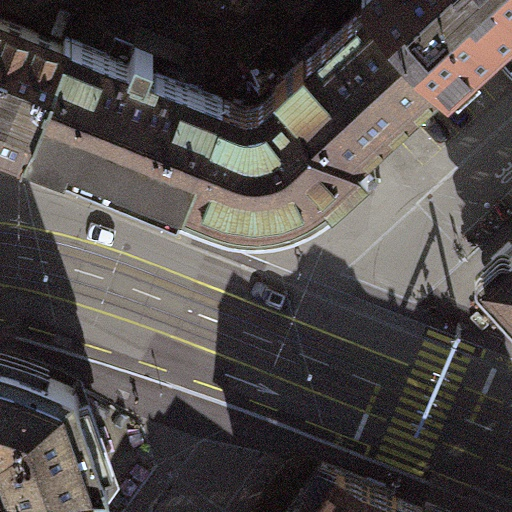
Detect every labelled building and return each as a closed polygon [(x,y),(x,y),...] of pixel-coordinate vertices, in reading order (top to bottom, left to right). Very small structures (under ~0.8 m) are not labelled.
[(511,0),(365,0),(369,4),(371,2),(445,81),(446,83),(511,22),(511,0)] [(323,211),(344,193),(370,170),(360,159),(445,81),(371,2),(369,4),(306,61),(304,58),(276,84),(278,86),(265,99),(259,104),(253,106),(248,106),(244,106),(224,98),(179,210),(223,227),(240,230),(258,231),(278,229),(303,222),(323,211)] [(0,138),(24,148),(65,44),(0,18),(0,138)] [(24,148),(179,210),(224,98),(148,68),(155,52),(117,37),(110,52),(68,36),(65,44),(24,148)] [(511,249),(490,269),(490,279),(511,303),(511,305),(506,311),(511,317),(511,249)] [(0,438),(75,383),(44,368),(13,356),(0,352),(0,438)] [(88,511),(110,482),(75,383),(0,438),(0,511),(88,511)] [(421,511),(426,501),(323,460),(285,511),(421,511)] [(453,511),(426,501),(421,511),(453,511)]
